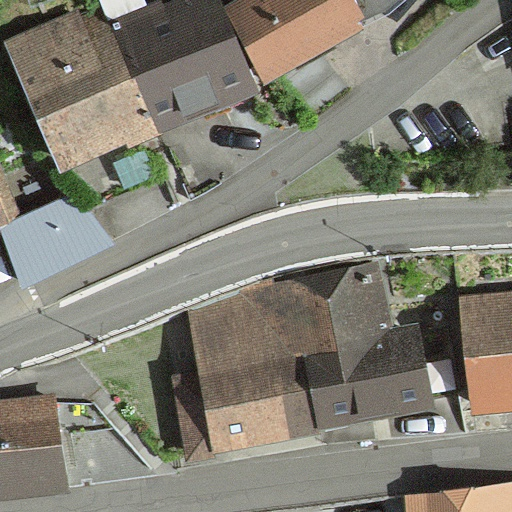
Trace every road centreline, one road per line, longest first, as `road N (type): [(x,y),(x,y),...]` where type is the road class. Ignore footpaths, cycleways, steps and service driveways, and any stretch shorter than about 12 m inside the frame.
road 1 (residential): [(502,0),(240,195),(37,296),(0,335)]
road 2 (tertiary): [(0,345),(198,268),(332,233),(511,222)]
road 3 (residential): [(511,455),(68,511)]
